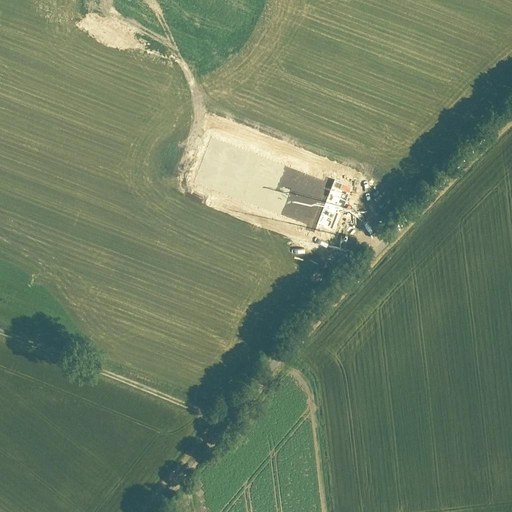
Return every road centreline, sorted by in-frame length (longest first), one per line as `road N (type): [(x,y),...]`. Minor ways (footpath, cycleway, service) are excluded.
road 1 (unclassified): [(149,511),(344,286),(511,116)]
road 2 (track): [(222,421),(0,334)]
